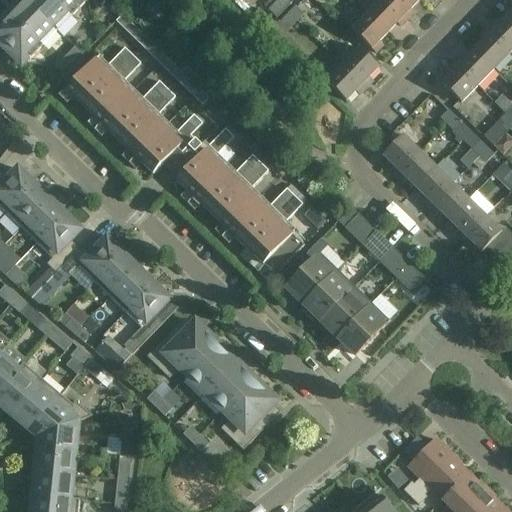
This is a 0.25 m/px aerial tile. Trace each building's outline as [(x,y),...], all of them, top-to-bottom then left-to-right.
[(28,0),(0,29),(0,37),(26,63),(87,0),(28,0)] [(286,0),(278,0),(275,4),(283,12),(291,4),(286,0)] [(407,22),(384,0),(380,0),(367,15),(387,35),(396,25),(400,29),(407,22)] [(419,2),(417,0),(384,0),(407,22),(413,15),(410,11),(419,2)] [(283,12),(275,4),(268,11),(277,19),(283,12)] [(275,24),(267,34),(277,44),(304,15),(295,7),(281,23),(279,21),(275,24)] [(267,34),(275,24),(260,10),(251,19),(266,33),(267,34)] [(387,35),(367,15),(350,32),(375,56),(382,48),(378,44),(387,35)] [(116,23),(124,31),(130,25),(122,17),(116,23)] [(493,25),(485,33),(509,56),(511,53),(511,26),(504,19),(495,28),(493,25)] [(130,25),(124,31),(133,40),(139,33),(130,25)] [(133,40),(141,48),(147,42),(139,33),(133,40)] [(473,52),(494,73),(509,56),(485,33),(479,39),(482,42),(473,52)] [(156,50),(147,42),(141,48),(150,56),(156,50)] [(340,66),(364,90),(371,82),(367,78),(377,69),(357,49),(340,66)] [(233,239),(255,260),(249,267),(256,273),(263,266),(274,277),(303,248),(282,227),(302,207),(286,191),(266,212),(247,194),(267,173),(252,158),(232,178),(213,160),(233,140),(225,131),(204,152),(190,138),(202,126),(193,117),(173,138),(155,120),(175,99),(159,84),(139,104),(120,86),(140,66),(124,50),(104,70),(95,61),(59,98),(66,104),(72,98),(94,119),(88,126),(100,138),(106,131),(128,153),(122,159),(134,171),(140,165),(152,176),(164,164),(178,179),(175,182),(187,193),(180,200),(193,212),(199,205),(221,227),(215,233),(227,245),(233,239)] [(164,58),(156,50),(150,56),(159,64),(164,58)] [(461,57),(453,65),(478,89),(494,73),(473,52),(464,61),(461,57)] [(159,64),(167,73),(173,67),(164,58),(159,64)] [(478,89),(453,65),(447,71),(451,75),(440,85),(462,106),(478,89)] [(364,90),(340,66),(323,83),(344,103),(354,93),(358,97),(364,90)] [(167,73),(176,81),(182,75),(173,67),(167,73)] [(184,89),(190,83),(182,75),(176,81),(184,89)] [(184,89),(193,98),(199,92),(190,83),(184,89)] [(207,100),(199,92),(193,98),(202,106),(207,100)] [(505,115),(511,121),(511,108),(504,100),(497,106),(505,115)] [(440,119),(447,126),(455,118),(448,111),(440,119)] [(509,130),(511,126),(511,121),(505,115),(499,121),(509,130)] [(471,134),(455,118),(447,126),(463,142),(471,134)] [(389,172),(396,179),(419,155),(402,139),(383,159),(393,169),(389,172)] [(466,158),(473,165),(488,150),(481,143),(466,158)] [(493,156),(488,150),(473,165),(479,170),(493,156)] [(434,170),(419,155),(396,179),(403,186),(406,182),(416,191),(444,162),(443,161),(434,170)] [(444,162),(416,191),(425,200),(422,204),(428,210),(452,187),(451,187),(460,178),(444,162)] [(0,206),(6,213),(34,184),(18,169),(8,179),(0,171),(0,206)] [(511,176),(503,186),(510,193),(511,190),(511,176)] [(34,184),(6,213),(22,228),(50,199),(34,184)] [(452,187),(428,210),(436,218),(439,214),(448,223),(468,203),(452,187)] [(37,243),(65,214),(50,199),(22,228),(37,243)] [(468,203),(448,223),(458,232),(455,236),(461,242),(484,219),(468,203)] [(65,214),(37,243),(53,258),(47,264),(51,267),(57,273),(62,267),(80,249),(71,241),(81,230),(65,214)] [(359,215),(345,229),(352,236),(366,222),(359,215)] [(484,219),(461,242),(468,249),(471,246),(482,255),(501,235),(484,219)] [(376,232),(362,246),(369,253),(383,239),(376,232)] [(62,267),(71,276),(79,267),(95,283),(123,254),(107,238),(88,258),(80,249),(62,267)] [(300,261),(307,268),(320,254),(327,247),(321,240),(300,261)] [(393,248),(379,263),(386,270),(400,255),(393,248)] [(138,269),(123,254),(95,283),(111,298),(138,269)] [(304,305),(337,271),(320,254),(307,268),(286,288),(304,305)] [(410,265),(396,280),(403,286),(417,272),(410,265)] [(41,289),(53,277),(57,273),(51,267),(35,283),(41,289)] [(53,277),(61,286),(71,276),(62,267),(57,273),(53,277)] [(138,269),(111,298),(126,313),(154,284),(138,269)] [(355,288),(337,271),(304,305),(305,307),(302,309),(313,320),(315,317),(321,322),(355,288)] [(154,284),(126,313),(142,328),(124,347),(133,355),(163,324),(154,316),(170,299),(154,284)] [(0,297),(10,306),(17,297),(5,287),(0,292),(0,297)] [(321,322),(338,339),(372,305),(355,288),(321,322)] [(17,297),(10,306),(28,322),(35,313),(17,297)] [(389,322),(372,305),(338,339),(356,356),(389,322)] [(54,329),(35,313),(28,322),(46,337),(54,329)] [(189,375),(217,345),(199,327),(196,330),(185,319),(148,357),(170,378),(181,367),(189,375)] [(65,328),(74,336),(81,328),(72,320),(65,328)] [(90,336),(81,328),(74,336),(84,344),(90,336)] [(54,329),(46,337),(59,348),(67,340),(54,329)] [(115,354),(122,341),(109,333),(101,346),(115,354)] [(217,345),(189,375),(207,393),(235,363),(217,345)] [(71,357),(83,369),(91,360),(78,349),(71,357)] [(0,355),(0,393),(19,370),(18,370),(0,355)] [(103,371),(91,360),(83,369),(96,380),(103,371)] [(235,363),(207,393),(225,410),(254,381),(235,363)] [(0,393),(0,406),(12,416),(43,380),(23,364),(18,370),(19,370),(0,393)] [(43,380),(12,416),(31,433),(33,431),(32,430),(61,395),(43,380)] [(254,381),(225,410),(233,418),(222,429),(244,451),(281,412),(270,401),(272,399),(254,381)] [(157,408),(164,400),(155,391),(147,399),(157,408)] [(33,431),(40,437),(79,421),(80,422),(93,417),(76,402),(73,405),(61,395),(32,430),(33,431)] [(164,400),(157,408),(165,417),(173,409),(164,400)] [(40,437),(39,447),(39,448),(77,452),(80,422),(79,421),(40,437)] [(193,443),(200,435),(192,426),(184,434),(193,443)] [(200,435),(193,443),(202,452),(210,444),(200,435)] [(120,456),(132,458),(133,441),(121,440),(120,456)] [(411,499),(452,457),(444,449),(443,451),(433,441),(406,469),(418,481),(414,486),(412,483),(403,492),(411,499)] [(37,446),(34,472),(74,476),(77,452),(39,448),(39,447),(37,446)] [(120,456),(117,480),(129,481),(132,458),(120,456)] [(429,491),(441,503),(468,475),(459,467),(460,465),(452,457),(411,499),(419,507),(426,499),(424,497),(429,491)] [(72,500),(72,499),(74,476),(34,472),(32,496),(72,500)] [(441,503),(449,511),(465,511),(486,491),(478,483),(477,484),(468,475),(441,503)] [(129,481),(117,480),(115,504),(127,505),(129,481)] [(494,499),(486,491),(465,511),(499,511),(502,509),(493,500),(494,499)] [(32,496),(30,511),(78,511),(80,500),(72,499),(72,500),(32,496)] [(363,511),(394,511),(383,497),(363,511)]
